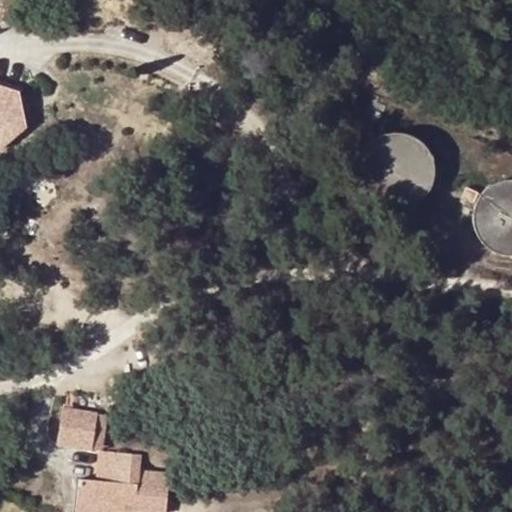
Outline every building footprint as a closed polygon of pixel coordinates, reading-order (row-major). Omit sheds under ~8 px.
[(0,150),(25,129),(17,93),(0,87),(0,150)] [(375,136),(365,144),(351,138),(344,156),(355,160),(355,171),(358,183),(364,193),(368,197),(377,203),(383,206),(394,207),(400,207),(411,204),(416,201),(425,193),(430,185),(432,179),(433,174),(432,162),(429,151),(422,142),(418,138),(408,133),(397,131),(391,131),(385,132),(375,136)] [(493,251),(499,253),(505,254),(511,253),(511,176),(502,177),(496,179),(490,182),(485,185),(479,191),(465,185),(460,203),(471,207),(470,218),(471,224),(476,235),(479,240),(488,248),(493,251)] [(97,413),(62,407),(56,443),(92,449),(97,413)] [(164,511),(167,475),(138,473),(139,456),(105,454),(102,483),(97,482),(78,481),(75,511),(98,511),(99,502),(135,506),(134,511),(164,511)] [(134,511),(135,506),(99,502),(98,511),(134,511)]
